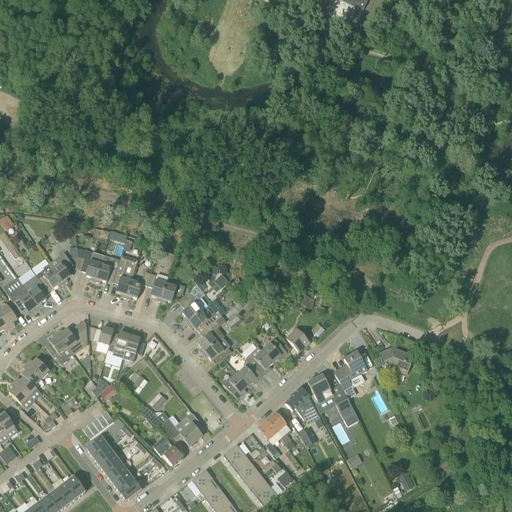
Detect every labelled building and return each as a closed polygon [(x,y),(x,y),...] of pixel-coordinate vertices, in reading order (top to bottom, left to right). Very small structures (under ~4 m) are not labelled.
[(362,12),(368,0),(341,0),(340,2),(362,12)] [(0,216),(0,226),(5,233),(14,226),(7,217),(6,218),(4,216),(0,216)] [(73,227),(76,236),(83,235),(81,226),(73,227)] [(115,243),(117,236),(110,234),(108,241),(115,243)] [(79,258),(77,250),(77,249),(70,250),(72,260),(79,258)] [(95,283),(104,257),(93,253),(92,254),(77,250),(79,258),(79,259),(84,261),(81,273),(86,275),(86,278),(91,279),(90,282),(95,283)] [(52,271),(63,286),(68,283),(66,281),(71,277),(67,272),(73,267),(64,255),(58,259),(62,264),(52,271)] [(115,278),(120,262),(104,257),(95,283),(101,285),(101,282),(107,284),(109,276),(115,278)] [(75,271),(81,273),(84,261),(79,259),(75,271)] [(131,282),(132,282),(136,267),(120,262),(115,278),(113,284),(118,286),(116,294),(122,296),(121,298),(126,300),(131,282)] [(208,273),(217,276),(219,269),(209,267),(208,273)] [(59,289),(63,286),(52,271),(46,275),(44,271),(36,277),(48,293),(53,290),(58,287),(59,289)] [(147,288),(151,276),(145,274),(142,285),(132,282),(131,282),(126,300),(131,302),(132,299),(137,301),(142,286),(147,288)] [(158,275),(157,282),(168,284),(169,278),(158,275)] [(160,303),(166,285),(155,282),(157,277),(151,276),(147,288),(153,290),(151,298),(156,299),(155,302),(160,303)] [(222,291),(229,284),(222,276),(214,282),(222,291)] [(49,296),(48,293),(36,277),(22,287),(39,310),(43,307),(42,305),(46,301),(45,299),(49,296)] [(166,285),(160,303),(165,305),(166,302),(172,304),(174,296),(180,298),(183,296),(185,288),(177,286),(176,288),(166,285)] [(35,313),(39,310),(22,287),(8,297),(22,315),(27,312),(28,314),(33,311),(35,313)] [(187,325),(208,308),(201,300),(199,301),(191,292),(188,295),(192,299),(182,307),(185,312),(182,314),(185,319),(184,320),(187,325)] [(192,299),(188,295),(188,294),(178,302),(182,307),(192,299)] [(315,301),(305,296),(301,306),(311,310),(315,301)] [(0,311),(0,316),(10,331),(15,328),(13,325),(17,321),(7,307),(0,311)] [(212,326),(222,318),(218,313),(215,316),(208,308),(187,325),(190,329),(192,327),(196,332),(197,331),(200,336),(212,326)] [(6,334),(10,331),(0,316),(0,333),(4,331),(6,334)] [(202,356),(217,344),(223,339),(217,331),(226,324),(222,318),(212,326),(200,336),(204,340),(198,345),(201,350),(199,351),(202,356)] [(57,335),(69,351),(73,356),(87,346),(86,326),(84,323),(74,329),(69,333),(68,330),(63,334),(61,332),(57,335)] [(111,340),(113,335),(115,330),(109,328),(108,330),(103,329),(102,332),(96,330),(92,342),(109,347),(111,340)] [(299,354),(309,344),(296,331),(286,340),(299,354)] [(123,360),(131,334),(126,333),(125,335),(119,334),(119,336),(113,335),(111,340),(109,347),(107,352),(104,364),(120,369),(123,360)] [(131,334),(123,360),(133,363),(136,356),(141,358),(145,345),(140,343),(140,340),(135,339),(136,336),(131,334)] [(73,356),(69,351),(57,335),(52,338),(54,340),(49,343),(50,344),(45,348),(54,360),(56,359),(62,367),(68,362),(68,360),(73,356)] [(216,367),(228,357),(231,354),(228,349),(230,348),(223,340),(224,339),(223,339),(217,344),(202,356),(206,360),(208,358),(211,363),(212,362),(216,367)] [(262,353),(273,365),(277,361),(279,363),(287,355),(274,341),(262,353)] [(273,365),(262,353),(261,354),(257,349),(245,360),(253,369),(262,378),(271,370),(269,368),(273,365)] [(408,357),(393,351),(392,352),(388,354),(387,353),(381,356),(389,375),(395,372),(406,376),(412,361),(407,359),(408,357)] [(344,392),(351,388),(348,383),(366,373),(363,367),(364,367),(356,354),(344,361),(347,367),(334,374),(344,392)] [(380,359),(374,361),(376,368),(383,366),(380,359)] [(26,366),(42,381),(49,373),(36,360),(33,364),(30,362),(26,366)] [(34,388),(42,381),(26,366),(22,370),(25,372),(21,376),(24,379),(34,389),(34,388)] [(262,378),(253,369),(249,373),(245,368),(237,376),(248,388),(252,384),(254,386),(262,378)] [(248,388),(237,376),(228,384),(226,382),(222,385),(237,401),(246,393),(244,391),(248,388)] [(136,392),(139,388),(144,380),(140,377),(131,389),(136,392)] [(319,406),(333,398),(322,377),(308,385),(319,406)] [(37,391),(34,388),(34,389),(24,379),(20,382),(18,380),(14,384),(29,399),(37,391)] [(101,394),(109,387),(99,380),(96,389),(101,394)] [(22,407),(29,399),(14,384),(10,388),(12,391),(9,394),(22,407)] [(107,403),(118,393),(112,386),(101,395),(107,403)] [(101,395),(96,389),(92,393),(96,399),(101,395)] [(319,418),(307,396),(300,389),(285,405),(292,412),(295,409),(306,425),(319,418)] [(156,412),(168,399),(165,396),(152,408),(156,412)] [(340,415),(346,412),(351,409),(344,397),(333,403),(340,415)] [(62,404),(57,400),(52,406),(57,410),(62,404)] [(70,410),(75,407),(72,402),(67,405),(70,410)] [(73,414),(70,410),(67,405),(62,409),(68,417),(73,414)] [(172,436),(164,424),(157,418),(147,409),(141,415),(155,432),(158,429),(167,440),(172,436)] [(108,425),(113,422),(106,412),(101,416),(108,425)] [(157,418),(164,424),(169,420),(163,413),(161,414),(157,418)] [(0,426),(6,435),(15,429),(5,414),(0,417),(0,416),(0,426)] [(53,423),(53,422),(58,419),(54,414),(49,418),(53,423)] [(277,434),(276,434),(286,446),(291,441),(287,436),(291,434),(285,427),(286,426),(276,415),(267,423),(277,434)] [(96,420),(104,429),(108,425),(101,416),(96,420)] [(164,424),(172,436),(177,432),(180,435),(179,435),(189,448),(202,438),(199,434),(204,430),(193,416),(176,430),(169,420),(164,424)] [(390,429),(398,425),(393,416),(386,420),(390,429)] [(56,427),(53,422),(53,423),(49,418),(44,422),(45,423),(49,429),(51,431),(56,427)] [(96,420),(92,423),(99,433),(104,429),(96,420)] [(49,429),(45,423),(40,427),(45,433),(49,429)] [(92,423),(87,427),(94,436),(99,433),(92,423)] [(267,442),(276,434),(277,434),(267,423),(258,430),(267,442)] [(87,427),(82,430),(89,440),(94,436),(87,427)] [(311,428),(299,434),(307,448),(318,443),(311,428)] [(29,451),(40,444),(36,438),(25,446),(29,451)] [(101,439),(86,451),(93,459),(108,448),(101,439)] [(274,457),(278,453),(270,444),(265,447),(274,457)] [(237,446),(222,457),(230,467),(232,465),(238,472),(237,473),(236,472),(235,473),(236,474),(250,463),(237,446)] [(4,452),(12,462),(17,458),(9,448),(4,452)] [(108,448),(93,459),(99,468),(115,457),(108,448)] [(168,453),(164,448),(157,454),(161,459),(163,457),(173,469),(183,461),(173,449),(168,453)] [(0,457),(7,466),(12,462),(4,452),(0,454),(0,457)] [(115,457),(99,468),(106,477),(121,465),(115,457)] [(358,466),(354,458),(346,462),(351,470),(358,466)] [(250,464),(250,463),(236,474),(243,484),(246,482),(251,489),(249,491),(248,490),(249,491),(263,480),(250,464)] [(121,465),(106,477),(112,486),(128,474),(121,465)] [(191,482),(204,500),(219,489),(218,488),(217,488),(218,489),(216,491),(211,483),(213,481),(206,472),(191,482)] [(292,482),(285,473),(277,480),(284,488),(292,482)] [(128,474),(112,486),(119,494),(134,483),(128,474)] [(398,478),(405,492),(413,488),(407,474),(398,478)] [(76,500),(85,493),(74,478),(65,485),(76,500)] [(277,498),(277,497),(264,481),(263,480),(249,491),(250,493),(251,493),(250,492),(252,490),(258,497),(256,499),(255,499),(263,509),(277,498)] [(134,483),(119,494),(126,503),(141,492),(134,483)] [(65,485),(56,491),(68,506),(76,500),(65,485)] [(229,508),(223,500),(226,498),(219,489),(204,500),(213,511),(224,511),(232,506),(231,505),(230,505),(231,506),(229,508)] [(56,491),(47,498),(58,511),(59,511),(68,506),(56,491)] [(58,511),(47,498),(39,504),(44,511),(58,511)]
